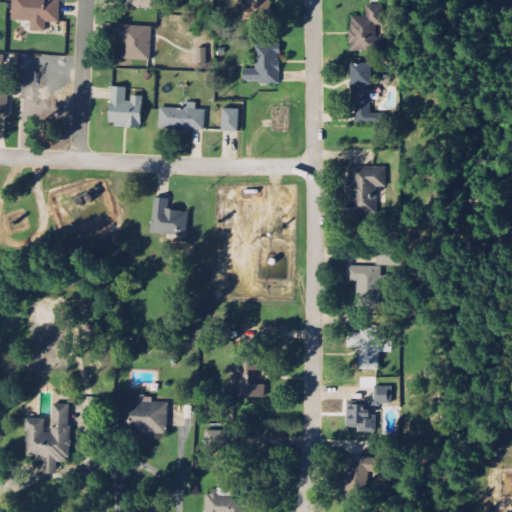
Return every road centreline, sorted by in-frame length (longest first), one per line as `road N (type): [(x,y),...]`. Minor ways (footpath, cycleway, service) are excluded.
road 1 (residential): [(306,511),(316,391),(313,0)]
road 2 (residential): [(0,157),(315,169)]
road 3 (residential): [(85,0),(78,161)]
